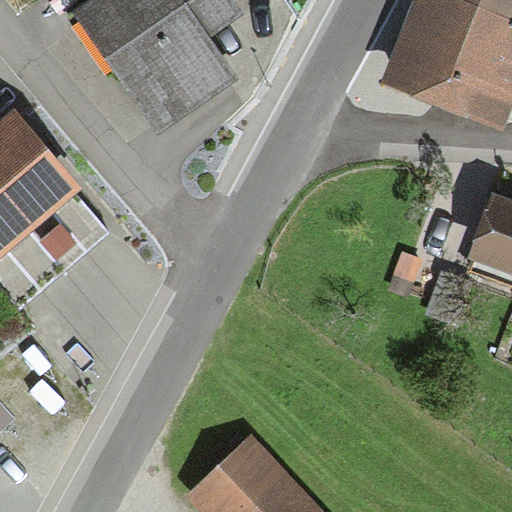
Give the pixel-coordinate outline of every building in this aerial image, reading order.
[(95,0),(77,12),(147,123),(231,71),(200,21),(230,3),(227,0),(95,0)] [(511,30),(438,0),(423,0),(386,93),(415,105),(414,110),(468,132),(470,125),(503,138),(511,116),(511,30)] [(511,0),(438,0),(511,30),(511,0)] [(0,359),(34,330),(15,309),(104,230),(65,187),(73,180),(10,109),(0,118),(0,359)] [(511,203),(497,198),(474,264),(511,277),(511,203)] [(207,511),(314,511),(250,445),(194,498),(207,511)]
